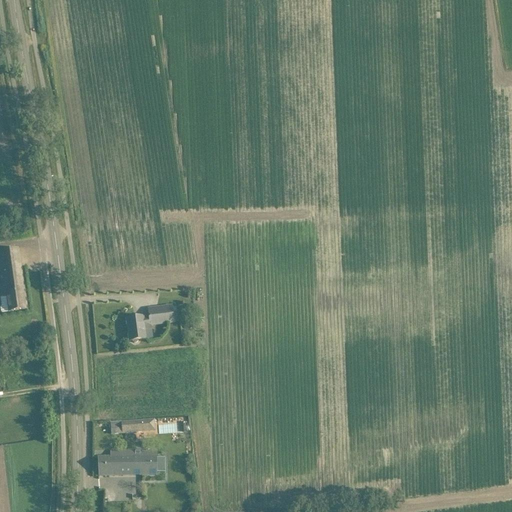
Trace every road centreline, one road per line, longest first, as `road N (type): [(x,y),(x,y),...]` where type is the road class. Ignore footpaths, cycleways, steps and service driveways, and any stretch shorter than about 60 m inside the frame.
road 1 (secondary): [(72,511),(67,324),(14,0)]
road 2 (track): [(21,46),(491,11),(490,0)]
